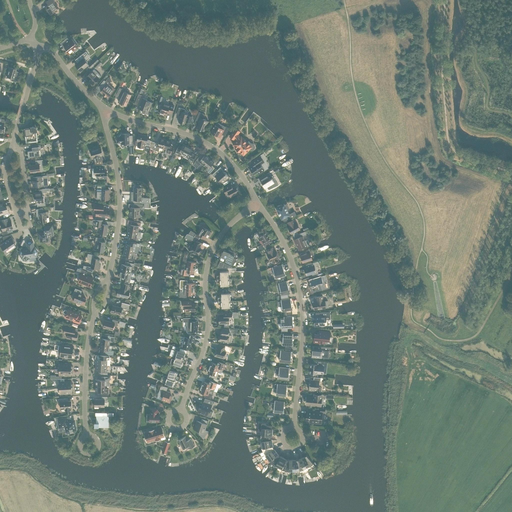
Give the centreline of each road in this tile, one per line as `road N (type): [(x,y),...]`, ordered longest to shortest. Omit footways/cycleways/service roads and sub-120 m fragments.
road 1 (residential): [(293,428),(301,301),(291,257),(257,204)]
road 2 (residential): [(257,204),(211,252),(204,271),(207,337),(180,410)]
road 3 (residential): [(257,204),(226,158),(204,142),(105,109)]
road 4 (residential): [(107,278),(120,201),(105,109)]
road 5 (residential): [(95,313),(85,363),(86,436)]
